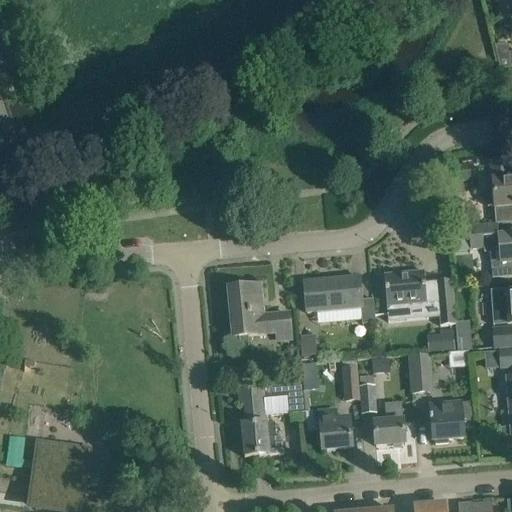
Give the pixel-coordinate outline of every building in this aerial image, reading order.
[(508,46),(495,46),(500,69),(511,68),(511,52),(508,53),(508,46)] [(494,193),(487,194),(488,208),(495,207),(495,210),(496,225),(506,224),(511,223),(511,180),(510,180),(508,162),(491,164),(494,193)] [(470,181),(469,167),(447,169),(448,183),(470,181)] [(478,227),(469,228),(471,251),(491,249),(494,279),(511,277),(511,236),(499,237),(498,226),(478,227)] [(438,305),(440,328),(456,327),(452,282),(425,285),(424,272),(384,276),(388,324),(390,324),(390,323),(407,321),(405,308),(438,305)] [(376,326),(375,321),(373,301),(361,302),(359,278),(304,283),(307,316),(361,311),(363,327),(376,326)] [(234,340),(253,338),(277,336),(278,344),(291,342),(289,316),(263,319),(260,287),(229,290),(234,340)] [(506,291),(491,292),(493,328),(511,326),(511,294),(507,295),(506,291)] [(441,333),(443,354),(455,352),(452,332),(441,333)] [(496,349),(511,347),(511,333),(495,334),(496,349)] [(314,336),(301,337),(302,356),(316,355),(314,336)] [(511,352),(494,354),(495,368),(510,367),(510,369),(511,368),(511,352)] [(429,357),(409,358),(412,395),(432,393),(429,357)] [(358,366),(343,367),(345,402),(360,401),(358,366)] [(270,457),(277,456),(282,456),(280,438),(276,439),(275,425),(267,425),(265,403),(287,401),(289,416),(306,415),(303,386),(238,392),(240,406),(247,405),(249,427),(242,428),(245,460),(270,457)] [(361,387),(363,414),(377,414),(375,386),(361,387)] [(433,443),(464,441),(463,431),(475,430),(473,404),(431,408),(433,443)] [(387,425),(374,426),(374,428),(376,448),(405,445),(402,405),(386,406),(387,425)] [(352,450),(350,430),(350,429),(339,430),(337,414),(319,416),(322,453),(352,450)] [(78,511),(86,454),(41,448),(33,508),(59,511),(78,511)]
